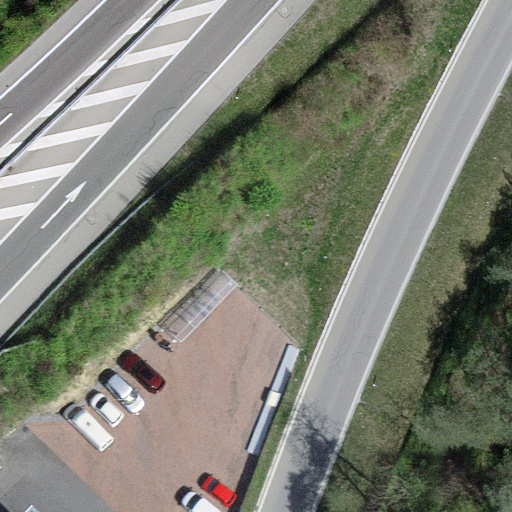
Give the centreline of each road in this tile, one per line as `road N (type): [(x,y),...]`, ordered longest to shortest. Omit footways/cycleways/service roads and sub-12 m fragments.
road 1 (trunk): [(284,511),(387,266),(511,29)]
road 2 (trunk): [(0,275),(256,0)]
road 3 (trunk): [(137,0),(0,129)]
